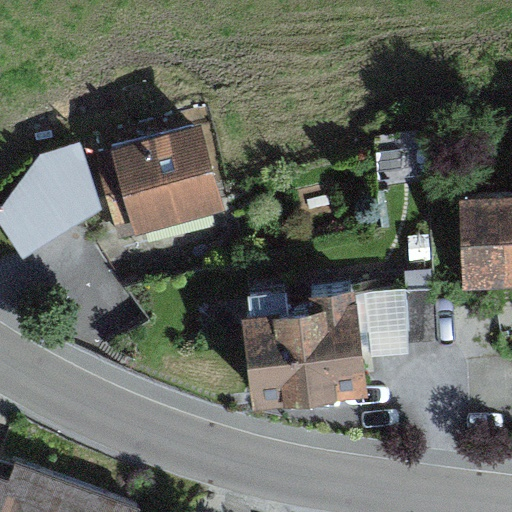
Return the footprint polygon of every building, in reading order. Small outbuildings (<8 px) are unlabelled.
[(208,113),(112,141),(139,235),(235,208),(208,113)] [(0,187),(0,207),(27,251),(115,197),(80,139),(0,187)] [(511,189),(464,192),(468,286),(511,283),(511,189)] [(355,250),(239,268),(259,394),(375,376),(355,250)] [(0,449),(0,511),(151,511),(155,504),(0,449)]
